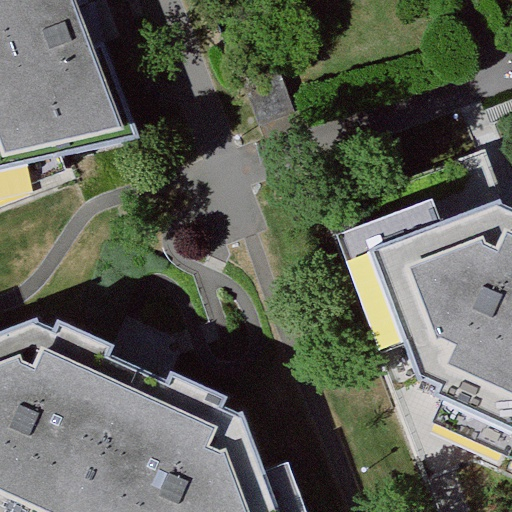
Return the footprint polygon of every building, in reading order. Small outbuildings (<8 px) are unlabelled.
[(0,0),(0,181),(132,131),(82,0),(0,0)] [(244,24),(202,39),(228,108),(269,92),(244,24)] [(511,192),(394,242),(435,396),(511,437),(511,192)] [(40,300),(0,316),(0,511),(308,511),(255,393),(213,374),(168,355),(120,334),(40,300)] [(476,511),(511,511),(511,437),(435,396),(476,511)]
